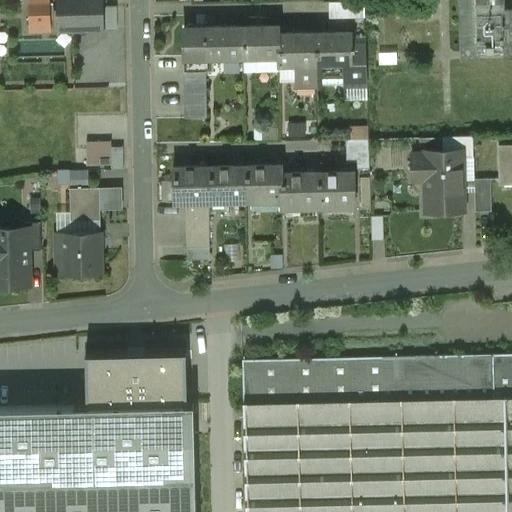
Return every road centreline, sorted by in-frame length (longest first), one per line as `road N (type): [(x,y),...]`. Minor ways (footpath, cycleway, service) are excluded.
road 1 (residential): [(145,308),(511,269)]
road 2 (residential): [(145,308),(136,0)]
road 3 (residential): [(0,325),(145,308)]
